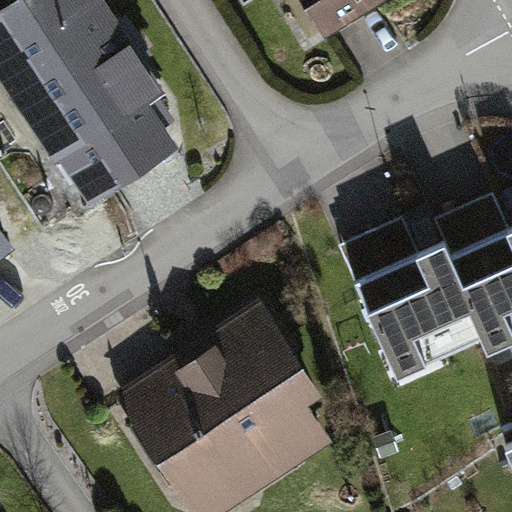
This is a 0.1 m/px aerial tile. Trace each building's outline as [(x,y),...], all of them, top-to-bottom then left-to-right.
[(39,69),(12,88),(56,152),(61,149),(91,195),(170,143),(140,97),(156,86),(97,0),(0,0),(0,14),(2,14),(39,69)] [(306,0),(325,29),(370,0),(306,0)] [(435,214),(446,239),(452,252),(510,226),(493,189),(435,214)] [(338,241),(355,280),(420,251),(403,213),(338,241)] [(446,239),(442,241),(482,328),(479,330),(482,335),(487,348),(511,336),(511,225),(510,226),(452,252),(446,239)] [(420,251),(355,280),(397,373),(482,335),(479,330),(482,328),(442,241),(420,251)] [(168,365),(124,394),(190,495),(236,465),(251,468),(258,478),(322,436),(271,358),(282,350),(267,327),(256,335),(244,316),(221,330),(218,344),(182,368),(168,365)]
